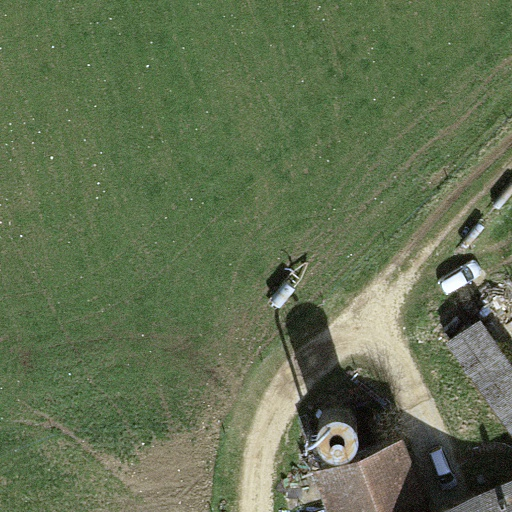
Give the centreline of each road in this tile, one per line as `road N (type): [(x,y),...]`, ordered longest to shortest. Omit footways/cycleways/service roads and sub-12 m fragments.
road 1 (track): [(257,511),(260,446),(287,384),(331,344),(358,338),(393,353),(448,495)]
road 2 (track): [(511,147),(331,344)]
